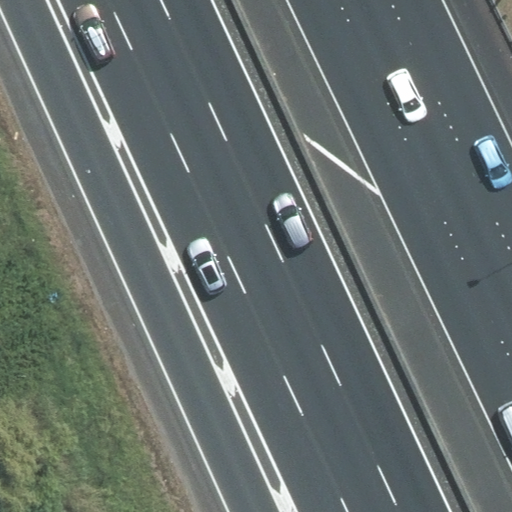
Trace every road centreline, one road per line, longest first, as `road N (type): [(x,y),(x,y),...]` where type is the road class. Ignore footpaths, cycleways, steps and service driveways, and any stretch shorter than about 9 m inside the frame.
road 1 (motorway): [(414,511),(171,0)]
road 2 (motorway): [(246,511),(13,0)]
road 3 (motorway): [(337,0),(511,363)]
